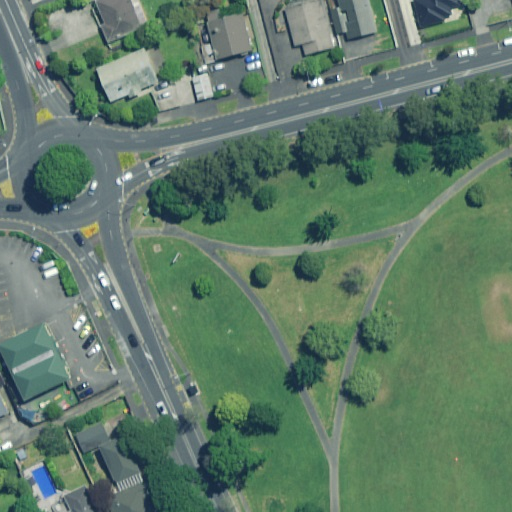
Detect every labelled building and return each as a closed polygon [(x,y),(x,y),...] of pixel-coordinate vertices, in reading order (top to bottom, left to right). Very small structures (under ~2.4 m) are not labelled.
[(105,24),(100,26),(103,32),(108,44),(142,29),(129,0),(100,0),(95,2),(105,24)] [(334,48),(321,0),(285,10),(295,48),(302,45),(305,56),(334,48)] [(335,0),(338,7),(330,9),(337,35),(347,33),(348,40),(377,33),(368,0),(335,0)] [(243,14),(207,23),(213,44),(201,47),(206,66),(253,53),(243,14)] [(159,84),(159,82),(145,49),(97,70),(111,104),(128,97),(130,100),(143,94),(142,91),(159,84)] [(207,72),(191,77),(199,101),(214,96),(207,72)] [(51,322),(3,345),(30,401),(78,378),(51,322)] [(109,443),(101,424),(76,436),(85,455),(99,449),(114,482),(116,481),(118,486),(142,475),(125,436),(109,443)] [(106,497),(112,511),(159,511),(147,481),(106,497)] [(95,511),(92,505),(95,503),(88,486),(66,496),(69,503),(66,504),(69,511),(95,511)]
